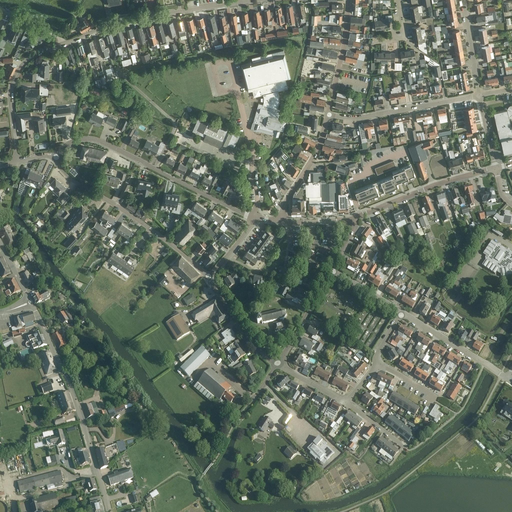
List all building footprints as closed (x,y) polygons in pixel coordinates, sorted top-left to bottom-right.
[(482,11),(483,14),(488,13),(492,12),(495,12),(494,7),(487,8),(483,9),(482,3),(474,5),(476,12),(482,11)] [(294,19),(292,6),(287,7),(287,11),(286,12),(288,24),(294,23),(293,19),(294,19)] [(409,8),(410,14),(422,12),(421,6),(409,8)] [(281,8),(275,9),(278,24),(284,23),(283,15),(282,16),(281,8)] [(264,10),(267,26),(275,25),(273,16),(271,17),(269,10),(264,10)] [(254,21),(255,27),(262,26),(260,15),(259,11),(253,12),(254,17),(253,17),(253,21),(254,21)] [(410,14),(411,21),(422,19),(421,16),(423,15),(422,12),(410,14)] [(489,22),(490,25),(498,24),(497,18),(493,19),(492,12),(488,13),(488,15),(485,16),(476,17),(477,24),(486,22),(489,22)] [(242,14),(244,29),(249,29),(252,29),(251,21),(248,21),(247,13),(242,14)] [(317,24),(317,20),(321,20),(321,15),(311,15),(312,25),(317,24)] [(381,20),(383,29),(390,28),(389,21),(393,21),(392,15),(385,16),(386,19),(381,20)] [(91,21),(88,16),(82,19),(85,24),(79,27),(82,33),(94,26),(91,21)] [(214,16),(208,18),(211,30),(208,31),(211,40),(216,38),(215,34),(218,33),(214,16)] [(225,17),(219,17),(221,25),(222,32),(229,31),(228,24),(226,24),(225,17)] [(375,21),(376,30),(383,29),(381,20),(377,21),(376,17),(374,18),(375,21)] [(8,21),(1,18),(0,20),(0,26),(5,29),(8,21)] [(200,28),(201,28),(203,33),(207,32),(203,18),(202,18),(200,18),(200,19),(197,19),(199,27),(200,28)] [(193,19),(187,21),(190,33),(196,31),(193,19)] [(72,20),(69,25),(74,28),(77,24),(72,20)] [(179,30),(180,36),(186,35),(185,29),(183,21),(177,22),(179,30)] [(173,22),(166,24),(170,36),(176,35),(173,22)] [(160,41),(161,46),(169,43),(167,36),(165,36),(164,32),(161,24),(157,25),(159,33),(161,41),(160,41)] [(149,38),(151,46),(159,43),(156,35),(155,33),(153,25),(146,27),(148,35),(149,35),(149,38)] [(412,27),(413,34),(425,32),(424,29),(420,29),(420,26),(412,27)] [(452,34),(453,38),(460,37),(459,30),(453,31),(453,28),(447,29),(446,26),(441,27),(442,33),(448,32),(448,34),(452,34)] [(9,39),(16,42),(21,30),(14,27),(9,39)] [(142,27),(136,28),(140,43),(146,41),(142,27)] [(133,50),(133,52),(138,50),(136,43),(137,43),(136,40),(135,40),(134,36),(132,28),(126,30),(128,37),(128,40),(130,39),(131,44),(132,50),(133,50)] [(118,40),(119,45),(125,43),(122,30),(116,32),(118,40)] [(419,49),(427,53),(426,46),(425,38),(422,39),(422,36),(425,35),(425,32),(413,34),(414,41),(417,40),(419,47),(419,49)] [(110,45),(111,49),(116,48),(114,41),(111,33),(106,35),(109,43),(110,42),(110,45)] [(355,41),(360,42),(360,38),(362,39),(362,37),(364,38),(364,37),(366,37),(366,35),(360,34),(356,33),(356,35),(350,33),(349,40),(355,41)] [(309,46),(323,48),(324,43),(329,43),(339,45),(340,40),(330,38),(319,37),(319,35),(311,34),(310,39),(316,40),(316,37),(319,38),(319,41),(310,40),(309,46)] [(35,44),(34,44),(37,42),(36,40),(37,40),(35,37),(35,38),(34,36),(29,39),(28,37),(23,35),(20,44),(24,45),(25,45),(27,48),(30,46),(30,47),(35,44)] [(101,50),(103,57),(104,57),(104,59),(110,57),(107,48),(105,48),(102,37),(96,39),(100,50),(101,50)] [(443,43),(445,49),(450,48),(449,45),(454,44),(461,43),(460,37),(453,38),(454,42),(449,43),(449,42),(443,43)] [(92,59),(97,57),(92,41),(87,42),(90,54),(92,59)] [(364,49),(368,50),(369,46),(368,46),(368,43),(360,43),(348,41),(348,45),(359,47),(360,45),(364,46),(364,49)] [(85,63),(87,70),(90,68),(88,61),(87,61),(85,52),(84,53),(82,45),(77,46),(79,54),(80,57),(82,57),(82,60),(83,60),(83,63),(85,63)] [(63,59),(65,64),(69,63),(68,62),(71,61),(71,62),(76,60),(72,49),(67,51),(69,57),(67,58),(67,57),(63,59)] [(337,58),(338,53),(323,50),(317,49),(315,55),(318,56),(318,54),(322,55),(337,58)] [(415,58),(415,60),(419,60),(418,52),(414,53),(414,49),(407,51),(408,59),(415,58)] [(272,53),(252,58),(253,62),(241,65),(247,89),(248,89),(249,92),(253,91),(254,97),(263,95),(264,98),(261,98),(261,101),(264,102),(263,105),(258,103),(253,123),(253,122),(250,130),(259,132),(259,131),(279,136),(280,130),(284,131),(287,121),(278,118),(280,109),(277,109),(279,103),(279,97),(278,91),(288,89),(286,80),(291,78),(285,54),(283,50),(272,53)] [(357,59),(364,61),(365,54),(359,52),(358,54),(347,51),(346,55),(357,58),(357,59)] [(141,55),(143,62),(149,60),(148,54),(141,55)] [(99,62),(97,57),(92,59),(89,59),(91,65),(99,62)] [(354,66),(361,68),(362,61),(357,59),(346,57),(345,61),(355,63),(354,66)] [(441,75),(440,65),(439,65),(439,64),(431,59),(428,63),(433,66),(435,76),(441,75)] [(29,80),(36,81),(36,79),(44,80),(44,76),(48,76),(49,65),(48,64),(48,62),(47,61),(43,61),(42,62),(42,64),(41,64),(41,67),(39,67),(39,71),(41,71),(41,74),(36,73),(30,73),(29,80)] [(11,79),(17,66),(13,64),(12,66),(10,64),(8,69),(10,70),(7,77),(8,77),(7,78),(10,79),(11,79)] [(491,78),(492,84),(498,83),(497,77),(494,78),(492,69),(490,70),(489,70),(490,75),(491,78)] [(460,78),(467,77),(466,71),(459,72),(459,74),(456,74),(450,76),(451,77),(454,76),(454,79),(460,78)] [(405,74),(407,84),(412,83),(411,77),(416,76),(415,72),(405,74)] [(317,87),(316,93),(319,93),(319,91),(325,92),(325,93),(328,94),(329,89),(325,89),(325,90),(325,89),(326,86),(329,86),(330,82),(329,81),(330,79),(325,78),(324,80),(319,79),(318,84),(323,85),(322,87),(320,87),(320,88),(317,87)] [(97,87),(103,89),(104,86),(102,85),(100,79),(95,80),(97,87)] [(395,84),(398,98),(406,97),(405,91),(401,92),(400,85),(397,86),(397,81),(395,81),(395,84)] [(419,88),(420,94),(427,93),(426,87),(423,88),(422,82),(417,83),(418,83),(419,88)] [(411,90),(412,96),(420,94),(419,88),(418,83),(414,84),(415,89),(411,90)] [(389,94),(390,100),(398,98),(395,84),(393,85),(393,88),(391,88),(392,90),(390,90),(391,94),(389,94)] [(434,92),(434,95),(442,93),(441,88),(440,88),(440,85),(437,85),(430,87),(431,92),(434,92)] [(21,100),(29,100),(29,99),(39,99),(40,89),(30,89),(30,88),(22,87),(21,100)] [(311,92),(311,95),(299,93),(298,101),(316,105),(325,106),(326,101),(317,99),(317,101),(311,100),(312,96),(319,97),(320,94),(311,92)] [(347,103),(351,104),(352,98),(348,97),(348,99),(345,98),(346,95),(337,93),(337,96),(336,100),(347,103)] [(375,100),(376,106),(384,104),(382,95),(378,96),(379,99),(375,100)] [(309,109),(323,112),(324,107),(310,104),(305,103),(304,107),(309,108),(309,109)] [(503,148),(504,152),(511,150),(511,149),(511,130),(509,117),(511,119),(511,118),(511,104),(509,106),(509,109),(494,112),(495,116),(494,116),(495,123),(496,123),(498,130),(499,130),(500,135),(499,136),(500,140),(501,140),(502,144),(501,144),(502,148),(503,148)] [(53,118),(54,127),(67,126),(65,114),(71,114),(70,107),(57,109),(57,113),(53,114),(54,118),(53,118)] [(440,115),(441,119),(444,118),(444,114),(446,114),(445,108),(437,110),(438,115),(440,115)] [(424,118),(426,127),(428,126),(427,120),(432,119),(432,118),(432,117),(431,111),(423,112),(424,118)] [(424,127),(424,131),(426,130),(426,127),(424,118),(423,112),(415,114),(416,119),(421,118),(422,121),(423,121),(423,124),(424,127)] [(95,124),(99,126),(103,120),(106,121),(106,122),(113,126),(116,120),(109,116),(108,116),(105,114),(103,118),(93,113),(89,121),(95,124)] [(401,116),(404,131),(407,130),(407,127),(408,127),(407,121),(410,121),(409,115),(401,116)] [(400,125),(402,131),(404,131),(401,116),(393,118),(395,126),(400,125)] [(203,140),(220,148),(221,144),(227,147),(228,145),(235,147),(240,135),(220,126),(220,125),(212,121),(211,123),(208,122),(201,119),(198,118),(192,131),(197,133),(205,137),(203,140)] [(46,120),(44,121),(44,119),(33,120),(34,126),(37,126),(37,131),(45,130),(45,126),(46,126),(46,120)] [(376,126),(378,136),(382,135),(381,130),(388,128),(386,119),(378,121),(379,126),(376,126)] [(373,122),(358,124),(361,137),(362,142),(361,142),(361,143),(362,146),(363,149),(360,149),(360,152),(363,151),(368,150),(367,148),(368,148),(366,142),(367,141),(366,138),(372,137),(371,133),(375,132),(374,127),(373,122)] [(342,132),(343,125),(332,124),(332,131),(342,132)] [(297,131),(306,134),(308,128),(298,125),(298,126),(296,125),(294,130),(297,131)] [(429,137),(430,138),(438,136),(437,132),(436,132),(435,126),(433,126),(434,132),(429,132),(429,133),(427,133),(428,137),(429,137)] [(416,133),(418,141),(428,139),(428,137),(427,133),(424,134),(423,132),(416,133)] [(129,144),(136,148),(139,142),(135,140),(137,136),(133,134),(131,138),(132,138),(129,144)] [(326,138),(341,142),(341,141),(344,142),(345,139),(342,138),(327,134),(326,138)] [(305,137),(302,135),(300,139),(303,141),(303,142),(305,143),(303,146),(307,148),(309,145),(314,147),(316,142),(305,137)] [(405,136),(393,138),(394,146),(406,143),(405,136)] [(151,153),(154,155),(157,150),(161,152),(165,144),(161,142),(158,146),(147,140),(143,149),(146,150),(146,151),(151,153)] [(324,144),(339,148),(339,147),(343,148),(344,145),(340,144),(325,140),(324,144)] [(416,162),(422,179),(428,177),(422,160),(428,158),(427,156),(429,155),(427,148),(429,147),(427,141),(422,143),(422,142),(408,147),(414,163),(416,162)] [(466,155),(467,162),(473,160),(471,153),(468,142),(460,144),(461,149),(467,148),(469,154),(466,155)] [(477,151),(479,158),(485,157),(483,150),(480,151),(478,144),(477,145),(475,145),(477,151)] [(300,152),(302,149),(296,145),(293,151),(298,154),(297,156),(305,161),(308,157),(300,152)] [(327,157),(331,158),(332,154),(333,154),(333,151),(336,152),(336,153),(342,154),(342,149),(336,149),(334,149),(323,145),(321,150),(328,152),(327,157)] [(94,165),(97,166),(98,162),(100,163),(101,163),(101,162),(102,162),(104,162),(105,156),(106,157),(107,153),(107,152),(89,147),(89,148),(83,146),(80,157),(80,158),(86,159),(87,159),(95,161),(94,165)] [(281,149),(275,155),(279,159),(282,156),(285,159),(288,157),(281,149)] [(457,167),(455,159),(452,149),(448,151),(450,158),(452,157),(452,160),(449,161),(451,169),(457,167)] [(165,163),(172,167),(175,161),(173,160),(174,158),(170,155),(169,158),(168,157),(165,163)] [(177,169),(184,173),(187,167),(189,168),(195,157),(191,155),(185,166),(180,163),(177,169)] [(462,157),(455,159),(457,167),(464,165),(462,157)] [(107,166),(113,169),(114,166),(117,161),(111,158),(110,160),(108,164),(107,166)] [(277,165),(272,160),(268,164),(273,169),(277,165)] [(375,168),(377,175),(396,167),(393,161),(375,168)] [(190,176),(197,179),(200,174),(199,174),(200,172),(203,173),(206,168),(201,165),(199,169),(198,169),(197,170),(194,168),(190,176)] [(299,170),(292,165),(288,172),(295,176),(299,170)] [(343,174),(346,174),(349,167),(346,166),(345,168),(337,165),(335,171),(343,174)] [(415,176),(411,165),(392,173),(394,176),(355,191),(359,202),(360,202),(372,197),(373,197),(379,194),(385,192),(385,191),(398,186),(397,182),(401,180),(402,182),(402,181),(408,179),(409,179),(415,176)] [(119,179),(124,180),(126,173),(127,174),(128,171),(122,169),(122,170),(116,168),(116,170),(121,171),(121,172),(119,179)] [(310,175),(317,180),(320,179),(325,179),(324,169),(317,169),(317,172),(310,173),(310,175)] [(25,183),(26,179),(32,181),(36,172),(30,170),(28,176),(24,174),(22,180),(21,181),(20,181),(17,192),(21,193),(25,183)] [(36,186),(40,188),(42,182),(39,181),(42,175),(36,172),(32,181),(37,184),(36,186)] [(209,175),(208,177),(205,176),(202,182),(208,185),(210,182),(214,184),(219,175),(215,173),(213,176),(209,175)] [(111,184),(117,186),(119,178),(106,175),(104,182),(111,184)] [(320,208),(321,208),(320,179),(317,180),(310,175),(310,178),(309,178),(309,182),(308,182),(308,183),(305,183),(306,200),(309,199),(309,204),(308,204),(308,209),(309,209),(309,212),(317,211),(316,208),(320,208)] [(282,184),(288,189),(292,184),(286,180),(287,179),(284,177),(281,181),(284,182),(282,184)] [(54,190),(53,191),(59,196),(56,199),(62,204),(70,196),(64,191),(66,188),(56,179),(51,184),(48,182),(45,185),(48,188),(50,186),(54,190)] [(321,211),(325,211),(326,212),(331,212),(332,211),(337,211),(337,202),(336,202),(336,200),(336,181),(336,179),(328,180),(328,179),(325,179),(320,179),(321,208),(321,211)] [(143,194),(147,195),(148,190),(150,190),(151,182),(139,180),(138,188),(144,189),(143,194)] [(228,191),(234,194),(237,188),(231,185),(231,184),(225,181),(220,190),(226,194),(228,191)] [(346,182),(336,181),(336,200),(338,200),(339,205),(339,211),(348,210),(348,206),(351,205),(351,204),(353,204),(351,197),(349,191),(346,182)] [(125,182),(122,189),(127,191),(130,185),(125,182)] [(272,183),(269,185),(272,190),(276,198),(280,196),(280,195),(282,194),(276,182),(272,183)] [(306,212),(306,200),(305,183),(304,183),(303,183),(302,184),(302,185),(302,184),(297,192),(296,191),(293,195),(293,198),(293,204),(292,205),(293,213),(306,212)] [(466,196),(469,206),(475,204),(472,195),(471,191),(473,191),(471,185),(464,187),(466,196)] [(480,195),(483,203),(487,202),(496,200),(493,190),(487,192),(487,193),(480,195)] [(457,201),(459,207),(465,204),(463,198),(460,199),(457,191),(450,194),(453,202),(457,201)] [(447,203),(443,193),(436,196),(439,206),(447,203)] [(179,196),(167,194),(165,205),(169,205),(169,207),(176,209),(179,196)] [(427,213),(427,215),(434,212),(428,198),(422,201),(424,208),(422,209),(422,210),(423,214),(424,214),(427,213)] [(184,214),(187,216),(189,212),(192,213),(194,210),(197,212),(202,205),(196,202),(191,209),(188,207),(186,211),(184,214)] [(133,213),(136,208),(128,203),(125,207),(133,213)] [(66,224),(74,232),(88,216),(82,211),(85,208),(81,205),(71,216),(72,216),(70,218),(71,219),(66,224)] [(197,222),(200,224),(204,218),(202,217),(202,216),(207,209),(202,205),(197,212),(199,214),(198,216),(200,218),(197,222)] [(409,218),(411,221),(414,220),(412,217),(415,216),(411,206),(404,209),(408,218),(409,218)] [(443,220),(448,218),(443,206),(438,208),(443,220)] [(465,215),(466,217),(470,215),(469,213),(467,206),(460,208),(463,215),(465,215)] [(135,214),(144,220),(146,216),(145,215),(147,213),(139,208),(135,214)] [(66,218),(70,213),(66,210),(62,215),(66,218)] [(213,221),(218,214),(213,210),(208,217),(213,221)] [(401,210),(392,214),(396,224),(405,220),(401,210)] [(101,222),(104,224),(110,215),(104,211),(100,217),(103,219),(101,222)] [(510,212),(505,211),(503,218),(501,218),(499,217),(497,219),(495,217),(494,218),(501,224),(511,225),(511,216),(509,215),(510,212)] [(218,214),(213,221),(219,225),(223,218),(218,214)] [(104,224),(107,226),(108,223),(111,225),(115,218),(110,215),(104,224)] [(419,219),(422,229),(429,226),(427,219),(429,218),(428,216),(419,219)] [(382,219),(377,222),(381,228),(380,229),(379,228),(376,230),(383,240),(385,239),(382,233),(388,230),(382,219)] [(191,235),(198,228),(197,227),(189,220),(182,227),(191,235)] [(230,220),(226,226),(236,233),(240,227),(230,220)] [(97,232),(103,226),(96,221),(91,227),(97,232)] [(115,233),(117,235),(119,231),(122,233),(127,226),(122,223),(117,230),(115,233)] [(410,226),(416,240),(419,238),(424,236),(421,229),(417,231),(414,224),(410,226)] [(0,230),(0,235),(6,246),(12,242),(14,246),(17,244),(10,230),(11,230),(8,226),(0,230)] [(103,226),(97,232),(103,236),(108,230),(103,226)] [(127,226),(122,233),(127,237),(132,230),(127,226)] [(416,240),(410,226),(407,227),(413,241),(416,240)] [(107,235),(111,238),(113,235),(112,234),(116,228),(113,227),(107,235)] [(182,227),(174,236),(183,244),(191,235),(182,227)] [(362,236),(367,240),(370,236),(373,238),(375,235),(367,229),(362,236)] [(261,232),(271,239),(274,236),(266,230),(264,231),(262,230),(261,232)] [(261,236),(269,242),(271,239),(261,232),(260,233),(262,235),(261,236)] [(223,233),(218,239),(226,245),(231,239),(223,233)] [(74,236),(67,243),(70,247),(78,239),(74,236)] [(256,238),(266,246),(269,242),(261,236),(259,238),(257,237),(256,238)] [(256,243),(264,249),(266,246),(256,238),(255,240),(257,241),(256,243)] [(372,244),(367,240),(364,244),(369,248),(372,244)] [(501,274),(501,277),(511,275),(511,276),(511,260),(508,262),(508,260),(510,260),(510,258),(511,257),(511,256),(511,253),(511,252),(508,250),(507,250),(502,247),(501,247),(500,244),(497,245),(492,241),(483,254),(486,256),(485,258),(485,260),(482,266),(495,274),(497,272),(499,274),(501,274)] [(356,246),(352,254),(360,259),(365,251),(364,251),(366,246),(360,242),(357,247),(356,246)] [(251,245),(261,252),(264,249),(256,243),(254,245),(252,243),(251,245)] [(206,249),(200,244),(196,249),(201,254),(206,249)] [(203,261),(208,266),(211,262),(212,264),(215,261),(213,259),(215,257),(213,255),(218,249),(213,244),(207,250),(211,253),(209,255),(203,261)] [(261,252),(251,245),(250,246),(252,248),(251,249),(254,252),(258,255),(259,256),(261,252)] [(73,256),(74,258),(78,253),(82,249),(78,246),(75,251),(72,254),(74,255),(73,256)] [(243,257),(248,261),(254,252),(251,249),(250,249),(248,251),(247,251),(243,257)] [(107,260),(113,264),(118,256),(113,252),(107,260)] [(254,252),(248,261),(252,265),(257,258),(256,257),(258,255),(254,252)] [(29,260),(31,263),(35,261),(31,253),(22,258),(24,262),(29,260)] [(113,264),(118,268),(124,259),(118,256),(113,264)] [(179,273),(190,283),(193,280),(200,274),(182,256),(172,266),(179,273)] [(306,270),(308,271),(310,271),(311,268),(314,270),(318,263),(319,262),(318,261),(319,259),(315,257),(313,261),(311,259),(306,269),(306,270)] [(0,273),(2,278),(11,274),(3,258),(0,259),(0,273)] [(118,268),(123,271),(129,263),(124,259),(118,268)] [(346,264),(356,270),(360,263),(356,261),(355,263),(349,259),(346,264)] [(135,267),(129,263),(123,271),(129,275),(135,267)] [(385,274),(389,276),(394,268),(388,264),(386,263),(384,268),(388,270),(385,274)] [(365,273),(368,274),(371,268),(368,266),(368,267),(362,264),(359,270),(365,273)] [(287,278),(290,272),(284,269),(281,275),(287,278)] [(368,281),(373,284),(382,270),(379,269),(374,277),(372,275),(368,281)] [(373,284),(378,288),(382,281),(384,277),(382,275),(383,275),(382,274),(384,271),(382,270),(373,284)] [(20,276),(26,287),(34,283),(33,281),(34,280),(34,279),(38,277),(35,273),(33,274),(34,276),(31,277),(28,272),(20,276)] [(224,281),(229,289),(235,285),(234,284),(239,277),(234,273),(230,278),(224,281)] [(164,275),(158,280),(162,283),(167,278),(164,275)] [(385,292),(390,295),(398,283),(401,278),(398,276),(392,286),(390,284),(388,286),(385,292)] [(262,278),(254,277),(253,284),(257,284),(256,287),(263,288),(264,283),(261,282),(262,278)] [(5,292),(7,297),(11,295),(12,294),(12,295),(21,290),(14,279),(6,283),(10,290),(8,291),(9,291),(5,292)] [(390,295),(396,299),(399,293),(401,290),(398,288),(401,284),(398,283),(390,295)] [(428,288),(423,295),(427,298),(432,291),(428,288)] [(33,297),(37,305),(50,299),(45,290),(33,297)] [(295,299),(303,303),(306,297),(304,296),(305,293),(299,290),(295,299)] [(56,293),(60,300),(65,297),(63,293),(62,293),(61,291),(56,293)] [(407,305),(412,308),(415,303),(413,302),(415,298),(414,298),(417,294),(414,293),(412,297),(410,300),(407,305)] [(196,301),(192,294),(184,300),(188,306),(196,301)] [(401,302),(407,305),(410,300),(404,296),(401,302)] [(214,317),(219,324),(228,318),(225,313),(217,299),(208,305),(207,304),(193,313),(193,315),(191,316),(195,322),(197,321),(198,322),(199,324),(211,317),(212,318),(214,317)] [(419,313),(425,316),(429,310),(430,306),(424,302),(419,309),(421,310),(419,313)] [(436,312),(441,305),(436,302),(432,309),(436,312)] [(59,316),(63,323),(68,320),(65,316),(68,314),(67,311),(64,313),(59,316)] [(261,322),(262,324),(276,320),(277,323),(273,324),(275,332),(284,330),(282,322),(280,322),(279,320),(283,319),(286,316),(285,312),(281,311),(260,316),(260,317),(256,318),(257,323),(261,322)] [(32,312),(14,318),(17,328),(23,327),(25,326),(25,324),(35,321),(32,312)] [(166,323),(177,341),(190,332),(179,315),(177,312),(171,316),(172,319),(166,323)] [(453,315),(454,313),(451,312),(447,319),(446,318),(443,323),(446,325),(443,330),(448,333),(453,326),(450,324),(451,323),(448,321),(449,320),(450,321),(451,320),(452,321),(454,318),(453,317),(454,316),(453,315)] [(430,322),(437,326),(441,320),(443,322),(445,319),(436,313),(430,322)] [(316,336),(320,330),(312,325),(307,332),(313,336),(311,338),(317,342),(320,338),(316,336)] [(393,340),(390,344),(396,348),(396,347),(398,344),(399,342),(400,341),(407,329),(401,326),(398,332),(399,335),(395,341),(393,340)] [(23,329),(20,330),(18,331),(12,333),(14,339),(22,336),(21,334),(26,333),(24,329),(23,329)] [(413,333),(407,329),(400,341),(402,343),(404,339),(405,340),(407,336),(409,338),(413,333)] [(222,342),(225,346),(229,343),(229,344),(236,339),(236,338),(230,331),(230,330),(227,332),(226,331),(221,335),(225,340),(222,342)] [(470,330),(467,335),(460,330),(458,334),(460,335),(458,339),(460,340),(460,341),(462,343),(463,342),(464,342),(464,341),(468,343),(474,333),(470,330)] [(475,331),(471,339),(475,341),(479,333),(475,331)] [(66,345),(59,332),(51,336),(57,349),(66,345)] [(31,346),(33,352),(36,350),(36,349),(38,348),(39,347),(39,348),(47,345),(43,336),(40,337),(39,333),(32,335),(32,334),(26,337),(29,342),(27,343),(26,343),(26,344),(26,345),(26,346),(26,347),(27,347),(28,347),(29,347),(31,346)] [(417,345),(415,349),(417,351),(419,347),(422,344),(423,341),(425,338),(420,335),(416,341),(422,344),(420,347),(417,345)] [(302,349),(303,348),(309,352),(308,354),(312,357),(315,351),(319,353),(323,347),(316,342),(314,345),(304,338),(299,346),(300,347),(300,348),(302,349)] [(419,347),(417,351),(420,352),(424,345),(427,347),(431,342),(430,341),(431,340),(429,339),(428,340),(425,338),(423,341),(422,344),(419,347)] [(230,369),(232,368),(239,363),(238,361),(244,356),(241,350),(243,349),(238,341),(226,349),(231,356),(227,359),(231,364),(228,366),(230,369)] [(483,345),(477,341),(472,348),(479,352),(483,345)] [(434,352),(428,361),(429,361),(431,363),(437,354),(441,348),(435,344),(432,350),(434,352)] [(202,347),(180,368),(189,377),(210,356),(202,347)] [(388,355),(393,361),(398,357),(394,351),(393,351),(392,348),(389,350),(391,353),(388,355)] [(430,365),(433,367),(434,365),(439,358),(440,355),(443,357),(446,351),(441,348),(437,354),(430,365)] [(45,371),(47,375),(52,373),(52,372),(53,372),(53,371),(56,369),(55,367),(56,367),(55,364),(53,359),(50,352),(49,352),(40,355),(40,356),(45,371)] [(177,357),(181,362),(191,355),(189,353),(183,357),(181,354),(177,357)] [(353,358),(357,363),(361,359),(360,358),(363,356),(359,353),(353,358)] [(444,374),(445,375),(456,357),(450,354),(447,359),(450,361),(444,370),(446,372),(444,374)] [(307,363),(302,361),(303,358),(297,355),(293,362),(304,369),(307,363)] [(351,373),(356,378),(362,373),(350,362),(344,357),(342,359),(350,365),(349,366),(354,370),(351,373)] [(446,375),(448,376),(450,373),(451,374),(452,372),(451,371),(455,364),(458,366),(461,360),(456,357),(445,375),(446,375)] [(350,362),(362,373),(367,367),(362,362),(358,366),(352,360),(350,362)] [(403,360),(399,366),(404,370),(408,364),(403,360)] [(232,368),(234,371),(242,366),(240,362),(239,363),(232,368)] [(256,373),(250,362),(244,365),(249,377),(256,373)] [(311,364),(311,365),(308,363),(305,369),(307,370),(309,367),(309,368),(310,366),(311,366),(310,368),(309,368),(308,370),(312,372),(315,367),(311,364)] [(472,367),(465,363),(461,370),(467,374),(472,367)] [(408,364),(404,370),(410,373),(413,367),(411,365),(408,364)] [(420,379),(425,382),(429,376),(426,375),(431,366),(428,365),(427,366),(425,371),(423,373),(420,379)] [(337,370),(346,375),(348,371),(339,366),(337,370)] [(318,375),(321,377),(324,371),(317,368),(314,374),(317,376),(318,375)] [(222,397),(230,404),(236,398),(228,391),(231,387),(210,369),(197,384),(194,388),(210,402),(213,398),(214,397),(219,401),(222,397)] [(418,370),(414,375),(420,379),(423,373),(420,371),(418,370)] [(324,380),(327,382),(331,375),(324,371),(321,377),(324,379),(324,380)] [(429,385),(435,388),(444,374),(443,374),(440,372),(436,380),(433,379),(429,385)] [(380,389),(386,377),(379,373),(376,380),(380,382),(378,387),(380,389)] [(435,388),(440,392),(444,385),(441,383),(442,382),(446,375),(445,375),(444,374),(435,388)] [(464,376),(460,374),(455,381),(460,384),(464,376)] [(342,390),(346,392),(349,385),(348,384),(348,383),(346,382),(347,381),(350,382),(352,379),(348,377),(345,375),(342,381),(339,387),(342,389),(342,390)] [(290,398),(295,401),(299,393),(296,391),(299,386),(292,382),(289,381),(285,376),(277,384),(281,389),(286,384),(289,386),(293,388),(291,392),(293,393),(290,398)] [(336,385),(339,387),(342,381),(335,377),(332,384),(335,386),(336,385)] [(377,396),(383,398),(384,394),(382,393),(386,384),(390,386),(393,380),(386,377),(380,389),(377,395),(377,396)] [(44,393),(53,390),(51,383),(41,387),(44,393)] [(454,383),(450,390),(457,394),(461,387),(454,383)] [(301,397),(304,398),(306,396),(309,398),(313,392),(306,388),(301,397)] [(453,400),(457,394),(450,390),(446,396),(453,400)] [(59,400),(61,405),(72,402),(69,392),(68,392),(64,394),(58,396),(59,400)] [(389,400),(395,404),(400,396),(394,392),(389,400)] [(361,400),(367,405),(372,399),(373,397),(367,393),(361,400)] [(323,407),(326,409),(329,403),(326,402),(327,400),(325,399),(318,395),(315,401),(314,402),(314,403),(317,405),(318,404),(319,403),(321,404),(322,404),(324,405),(323,407)] [(395,404),(402,408),(406,400),(400,396),(395,404)] [(377,414),(379,416),(385,409),(381,405),(383,402),(383,401),(384,401),(380,398),(379,398),(375,404),(378,406),(373,412),(374,413),(376,414),(377,414)] [(402,408),(408,412),(413,404),(406,400),(402,408)] [(499,413),(505,417),(508,413),(511,415),(511,404),(505,400),(502,404),(504,406),(499,413)] [(75,411),(72,402),(61,405),(64,415),(75,411)] [(338,405),(338,406),(334,403),(331,408),(328,407),(324,416),(325,416),(326,415),(328,416),(329,414),(335,417),(337,413),(338,413),(341,407),(340,407),(341,406),(338,405)] [(82,407),(86,419),(95,416),(99,414),(95,404),(91,405),(91,404),(90,404),(82,407)] [(415,416),(419,408),(413,404),(408,412),(415,416)] [(115,414),(126,410),(124,405),(113,409),(115,414)] [(434,422),(436,423),(437,422),(438,421),(442,415),(437,411),(439,407),(435,405),(429,416),(432,418),(433,418),(434,419),(434,420),(434,422)] [(420,417),(423,419),(428,410),(428,408),(426,407),(422,413),(420,417)] [(100,412),(102,419),(109,417),(107,410),(100,412)] [(351,423),(356,417),(349,412),(345,418),(351,423)] [(338,425),(345,416),(343,414),(336,423),(338,425)] [(286,425),(292,417),(290,415),(284,424),(286,425)] [(385,423),(391,428),(397,420),(391,415),(385,423)] [(55,426),(56,426),(59,425),(65,423),(63,417),(54,420),(53,420),(55,426)] [(258,428),(264,432),(268,426),(272,429),(275,425),(270,423),(271,421),(265,417),(258,428)] [(362,422),(356,417),(351,423),(354,426),(352,428),(355,430),(362,422)] [(391,428),(397,432),(403,424),(397,420),(391,428)] [(333,441),(336,443),(340,438),(334,434),(339,426),(336,424),(331,432),(329,435),(334,439),(333,441)] [(397,432),(402,437),(409,429),(403,424),(397,432)] [(362,437),(367,441),(374,431),(369,427),(364,434),(365,434),(362,437)] [(353,440),(360,430),(358,428),(351,438),(353,440)] [(414,434),(409,429),(402,437),(408,441),(414,434)] [(58,443),(58,446),(65,444),(62,431),(54,433),(56,437),(49,439),(50,440),(47,440),(48,445),(51,444),(51,445),(58,443)] [(351,449),(353,451),(357,446),(355,444),(359,439),(355,437),(347,447),(348,447),(346,449),(349,451),(351,449)] [(376,444),(382,449),(387,442),(381,437),(376,444)] [(124,441),(117,442),(119,451),(125,449),(124,441)] [(316,458),(320,462),(324,458),(327,461),(334,453),(322,441),(318,445),(317,444),(316,446),(313,443),(307,449),(311,453),(310,454),(315,459),(316,458)] [(382,449),(387,454),(393,446),(387,442),(382,449)] [(107,459),(115,456),(114,454),(118,453),(116,445),(95,451),(100,470),(109,467),(108,464),(109,463),(108,461),(107,461),(107,459)] [(399,451),(393,446),(387,454),(393,458),(399,451)] [(296,454),(290,447),(284,452),(290,459),(296,454)] [(77,459),(79,466),(82,465),(89,463),(87,453),(84,454),(83,450),(78,452),(79,455),(79,456),(80,458),(77,459)] [(53,461),(47,462),(48,468),(55,467),(61,465),(59,459),(53,460),(53,461)] [(119,473),(123,484),(125,483),(125,481),(134,478),(130,469),(119,473)] [(48,490),(63,486),(62,482),(63,482),(60,471),(17,482),(20,493),(47,486),(48,490)] [(108,476),(111,486),(121,483),(121,484),(123,484),(119,473),(108,476)] [(87,483),(90,492),(97,489),(94,479),(87,482),(86,480),(81,482),(82,485),(87,483)] [(30,505),(31,511),(39,511),(59,507),(56,494),(32,500),(33,504),(30,505)] [(91,505),(92,511),(103,511),(101,502),(99,496),(89,498),(91,505)]
